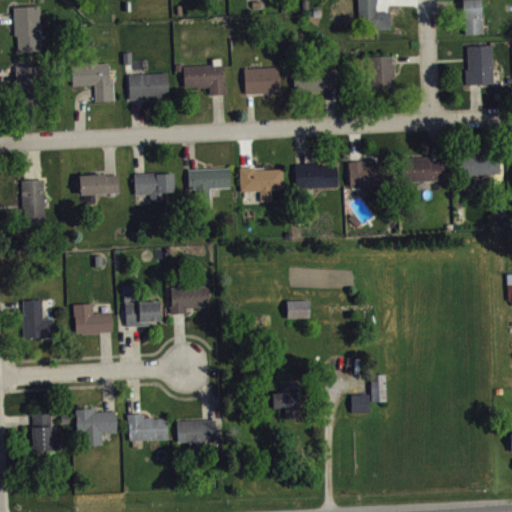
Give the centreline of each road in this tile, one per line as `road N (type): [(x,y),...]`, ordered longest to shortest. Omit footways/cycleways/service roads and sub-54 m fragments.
road 1 (residential): [(0,141),(511,116)]
road 2 (residential): [(0,376),(190,370)]
road 3 (residential): [(431,120),(425,0)]
